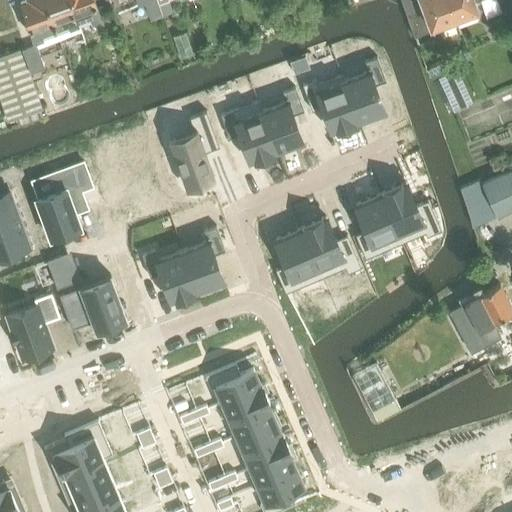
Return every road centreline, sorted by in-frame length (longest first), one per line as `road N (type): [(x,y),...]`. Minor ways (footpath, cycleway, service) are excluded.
road 1 (residential): [(393,142),(231,211),(261,308)]
road 2 (residential): [(261,308),(278,323),(339,473),(365,492)]
road 3 (residential): [(511,430),(365,492)]
road 4 (residential): [(16,392),(144,343)]
road 5 (residential): [(144,343),(241,303),(261,308)]
